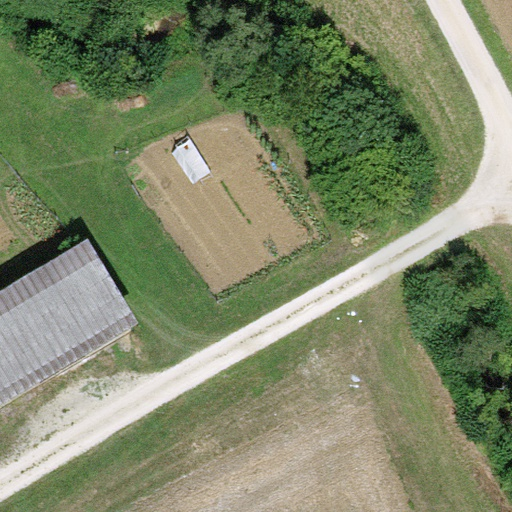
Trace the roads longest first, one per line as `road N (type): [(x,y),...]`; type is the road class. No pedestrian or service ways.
road 1 (track): [(511,193),(0,481)]
road 2 (track): [(431,0),(511,164)]
